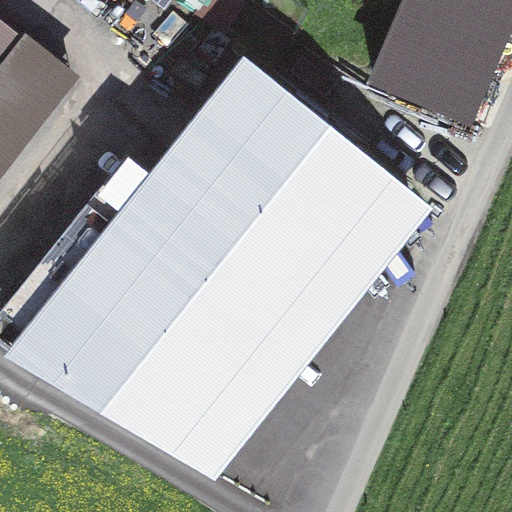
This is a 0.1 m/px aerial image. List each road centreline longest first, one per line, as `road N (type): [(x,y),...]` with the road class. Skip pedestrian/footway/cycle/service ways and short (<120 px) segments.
road 1 (unclassified): [(348,511),(511,132)]
road 2 (unknown): [(40,0),(90,50),(99,99),(0,235)]
